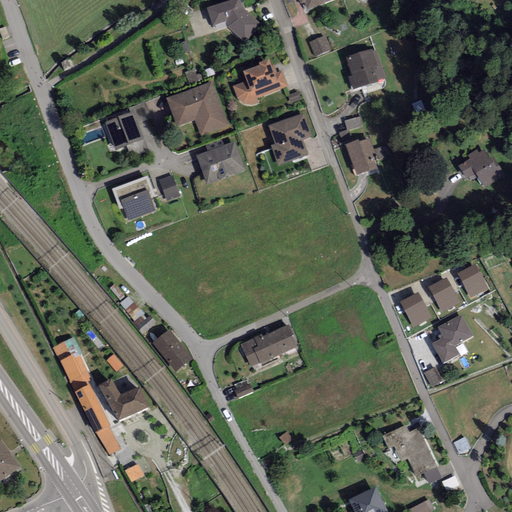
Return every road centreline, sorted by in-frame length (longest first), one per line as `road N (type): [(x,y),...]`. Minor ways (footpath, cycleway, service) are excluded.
road 1 (residential): [(199,351),(103,244),(39,90)]
road 2 (residential): [(374,272),(276,0)]
road 3 (residential): [(471,511),(474,493),(374,272)]
road 4 (unclassified): [(76,490),(85,463),(0,317)]
road 5 (residential): [(199,351),(374,272)]
road 6 (residential): [(283,511),(199,351)]
road 7 (residential): [(166,0),(153,18),(39,90)]
road 8 (primary): [(76,490),(0,384)]
